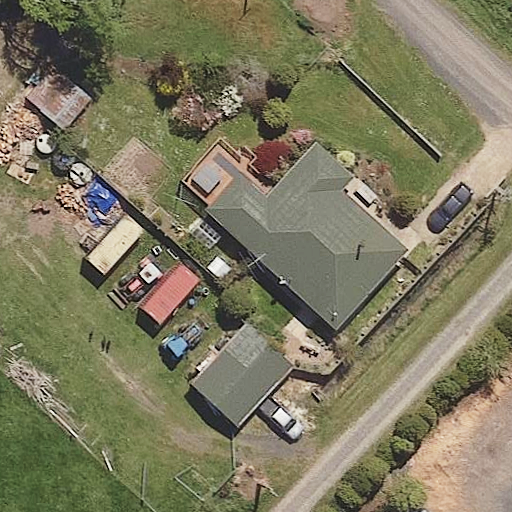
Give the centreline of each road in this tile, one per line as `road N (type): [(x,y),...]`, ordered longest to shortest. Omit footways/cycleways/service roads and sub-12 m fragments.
road 1 (residential): [(306,511),(511,293)]
road 2 (residential): [(511,80),(422,0)]
